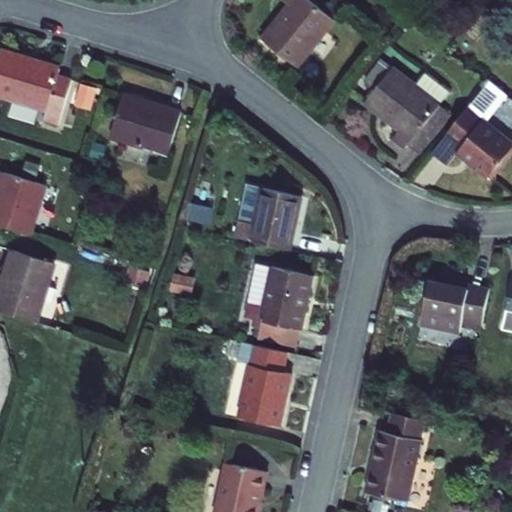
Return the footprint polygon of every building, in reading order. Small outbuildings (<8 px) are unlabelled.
[(297,67),(335,21),(309,0),(286,0),(288,2),(260,37),(297,67)] [(0,45),(0,97),(45,111),(42,121),(58,125),(72,78),(56,74),(59,63),(0,45)] [(454,112),(441,102),(450,91),(425,71),(416,82),(394,64),(363,103),(397,130),(390,138),(403,148),(408,143),(421,153),(454,112)] [(79,82),(73,104),(91,110),(97,88),(79,82)] [(109,137),(167,155),(182,108),(123,90),(109,137)] [(467,106),(444,134),(459,147),(455,152),(486,177),(511,145),(511,138),(484,116),(482,118),(467,106)] [(0,170),(0,225),(32,235),(47,185),(0,170)] [(246,181),(233,236),(247,239),(290,249),(303,194),(260,184),(246,181)] [(9,248),(0,277),(0,309),(39,322),(58,264),(9,248)] [(256,339),(294,348),(299,328),(303,329),(315,275),(269,265),(258,318),(261,319),(256,339)] [(429,277),(418,324),(459,333),(460,327),(480,331),(490,285),(470,281),(442,275),(441,279),(429,277)] [(511,278),(505,309),(500,330),(511,332),(511,278)] [(294,373),(286,371),(290,351),(241,341),(237,360),(248,363),(237,416),(283,425),(294,373)] [(377,428),(363,489),(409,500),(423,439),(428,419),(390,411),(385,430),(377,428)] [(222,460),(211,511),(260,511),(269,470),(222,460)]
